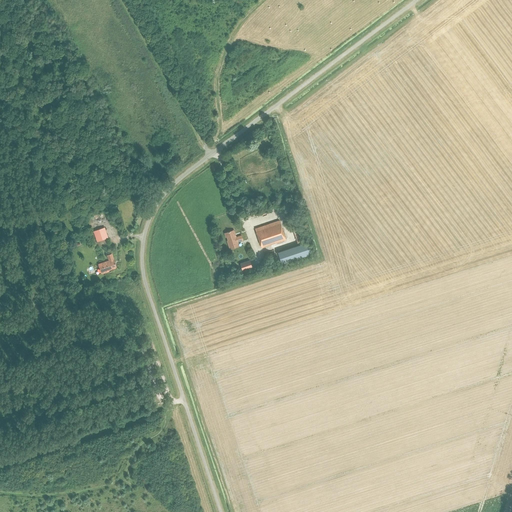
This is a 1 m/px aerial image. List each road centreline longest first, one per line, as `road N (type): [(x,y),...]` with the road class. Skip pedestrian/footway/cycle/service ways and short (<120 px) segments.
road 1 (unclassified): [(220,511),(142,276),(150,217),(177,180),(416,0)]
road 2 (track): [(136,179),(23,0)]
road 3 (track): [(0,462),(170,404)]
road 4 (track): [(0,222),(136,179),(167,191)]
road 5 (track): [(0,363),(75,339),(66,299)]
road 6 (track): [(66,299),(42,226),(0,233)]
